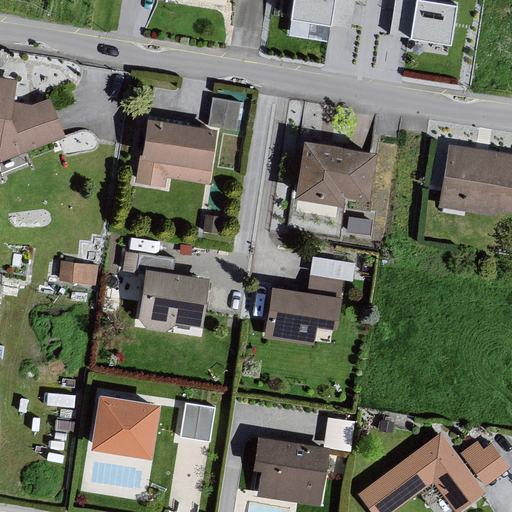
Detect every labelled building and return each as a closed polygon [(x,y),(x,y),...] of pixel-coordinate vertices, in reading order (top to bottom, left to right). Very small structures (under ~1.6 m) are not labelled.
[(355,0),(292,0),(289,17),(350,27),(355,0)] [(458,4),(434,0),(395,0),(390,33),(451,44),(458,4)] [(15,87),(0,84),(0,166),(1,166),(65,140),(50,101),(33,109),(12,106),(15,87)] [(238,102),(211,98),(207,125),(234,129),(238,102)] [(214,133),(145,123),(136,184),(164,188),(165,179),(207,185),(214,133)] [(377,154),(304,142),(295,198),(343,205),(344,195),(370,199),(377,154)] [(511,213),(511,155),(448,146),(439,202),(511,213)] [(311,268),(353,271),(354,253),(312,250),(311,268)] [(100,264),(61,260),(59,279),(97,284),(100,264)] [(207,283),(144,272),(138,322),(144,332),(165,336),(176,325),(201,330),(207,283)] [(305,294),(272,290),(265,340),(312,352),(316,328),(337,332),(346,283),(309,277),(305,294)] [(156,408),(98,399),(89,451),(148,460),(156,408)] [(215,406),(185,402),(180,435),(209,440),(215,406)] [(358,421),(330,416),(325,446),(353,450),(358,421)] [(456,458),(441,436),(355,498),(365,511),(393,511),(430,487),(450,511),(458,511),(480,494),(456,458)] [(319,509),(328,450),(258,439),(253,471),(262,473),(257,499),(319,509)] [(476,444),(456,458),(480,494),(510,471),(491,447),(482,452),(476,444)]
